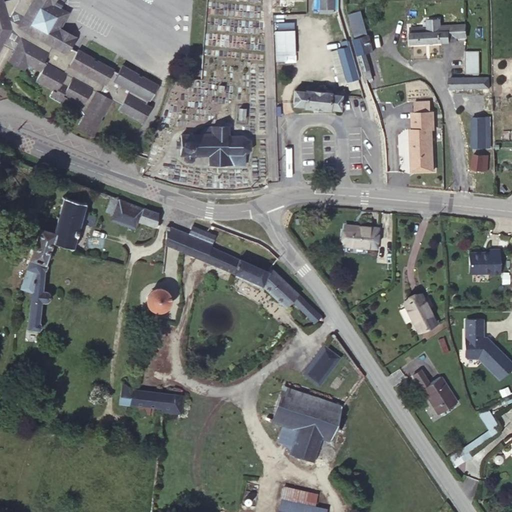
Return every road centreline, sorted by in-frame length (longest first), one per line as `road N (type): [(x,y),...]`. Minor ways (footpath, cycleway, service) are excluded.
road 1 (residential): [(265,204),(271,224),(469,511)]
road 2 (tertiary): [(265,204),(198,208),(0,132)]
road 3 (tertiary): [(511,211),(312,192),(265,204)]
